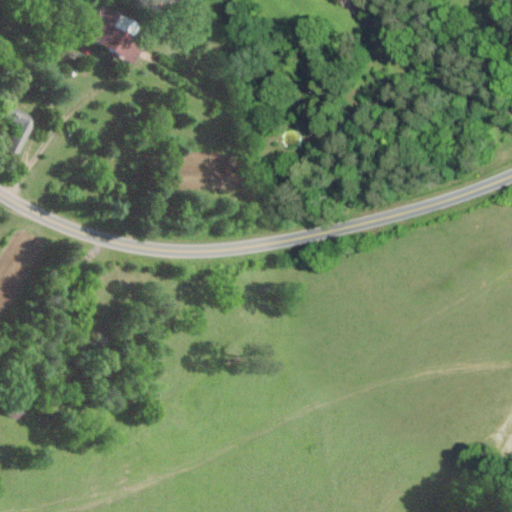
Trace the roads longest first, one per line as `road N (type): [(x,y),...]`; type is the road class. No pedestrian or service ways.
road 1 (tertiary): [(511,174),(405,211),(209,249),(111,239),(0,190)]
road 2 (residential): [(511,110),(485,96),(465,0),(374,20),(422,12),(434,0)]
